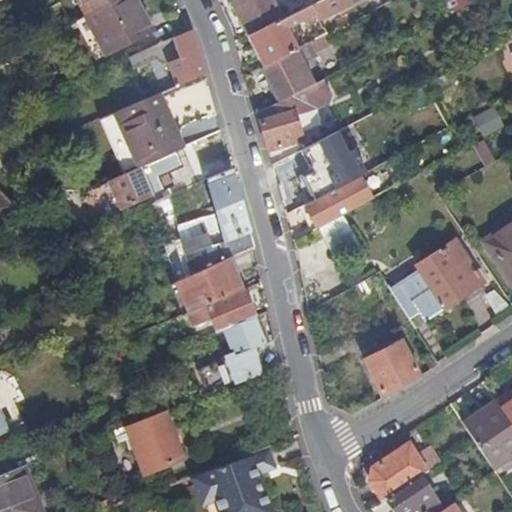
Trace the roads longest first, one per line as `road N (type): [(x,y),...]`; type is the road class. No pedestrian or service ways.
road 1 (residential): [(197,0),(266,236),(318,455)]
road 2 (residential): [(318,455),(511,333)]
